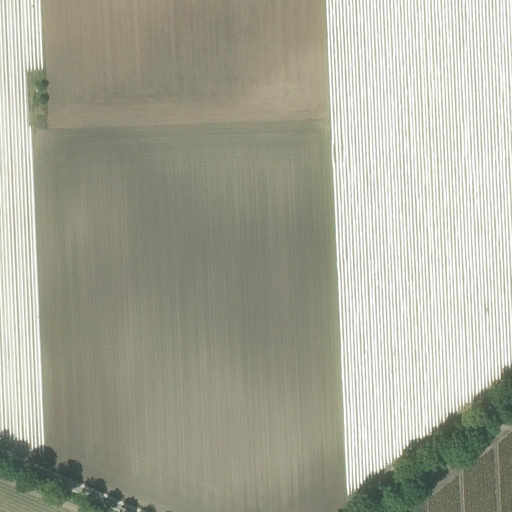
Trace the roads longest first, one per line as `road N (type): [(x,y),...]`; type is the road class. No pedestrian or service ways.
road 1 (tertiary): [(365,511),(511,395)]
road 2 (unclassified): [(128,511),(0,456)]
